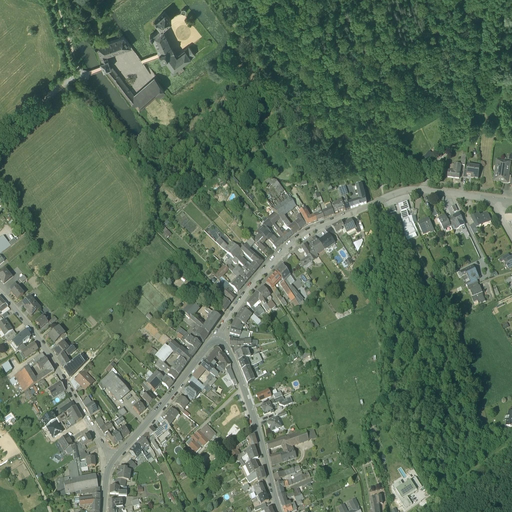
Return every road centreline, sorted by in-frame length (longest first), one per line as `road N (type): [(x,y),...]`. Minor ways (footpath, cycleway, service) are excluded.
road 1 (residential): [(214,342),(258,277),(307,232),(415,188),(501,200)]
road 2 (track): [(425,189),(467,125),(486,0)]
road 3 (residential): [(111,461),(37,335),(0,292)]
road 4 (tertiary): [(214,342),(224,345),(240,376),(279,511)]
road 5 (tertiary): [(111,461),(214,342)]
